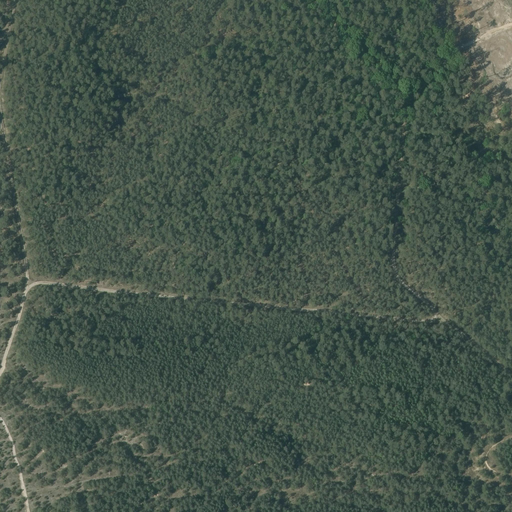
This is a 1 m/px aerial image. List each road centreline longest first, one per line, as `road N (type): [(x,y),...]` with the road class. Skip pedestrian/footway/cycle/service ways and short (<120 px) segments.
road 1 (track): [(449,321),(29,284),(0,372)]
road 2 (track): [(406,99),(394,271),(511,374)]
road 3 (track): [(29,284),(0,105)]
road 4 (track): [(311,0),(406,99)]
